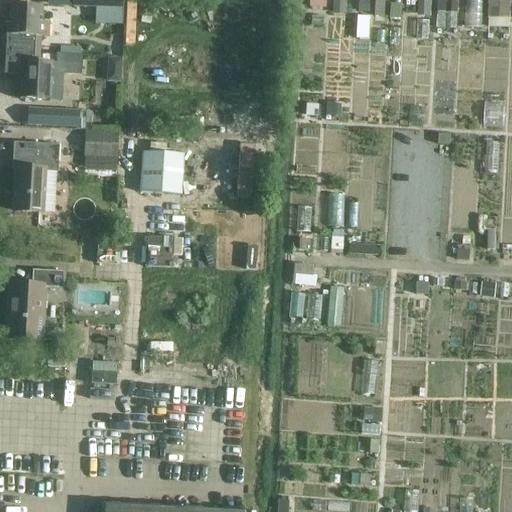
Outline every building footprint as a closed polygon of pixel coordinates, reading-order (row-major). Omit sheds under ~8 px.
[(72,0),(72,8),(121,9),(121,0),(72,0)] [(9,36),(39,37),(39,38),(38,63),(54,65),(55,54),(80,55),(81,41),(57,40),(57,37),(47,37),(48,24),(40,24),(41,8),(32,7),(10,6),(9,36)] [(0,35),(0,74),(20,76),(23,76),(23,74),(26,74),(27,63),(38,63),(39,38),(39,37),(9,36),(0,35)] [(20,76),(19,100),(49,102),(50,74),(79,75),(80,65),(80,55),(55,54),(54,65),(38,63),(27,63),(26,74),(23,74),(23,76),(20,76)] [(108,59),(107,83),(120,83),(121,59),(108,59)] [(41,119),(40,127),(76,129),(77,113),(41,111),(41,119)] [(115,174),(117,134),(84,132),(83,158),(84,158),(84,172),(115,174)] [(57,174),(58,151),(58,147),(13,144),(11,172),(15,172),(43,173),(57,174)] [(181,197),(184,155),(142,153),(139,194),(181,197)] [(41,214),(43,173),(15,172),(13,212),(41,214)] [(5,340),(40,342),(43,289),(61,290),(62,274),(31,272),(31,287),(9,286),(5,340)]
